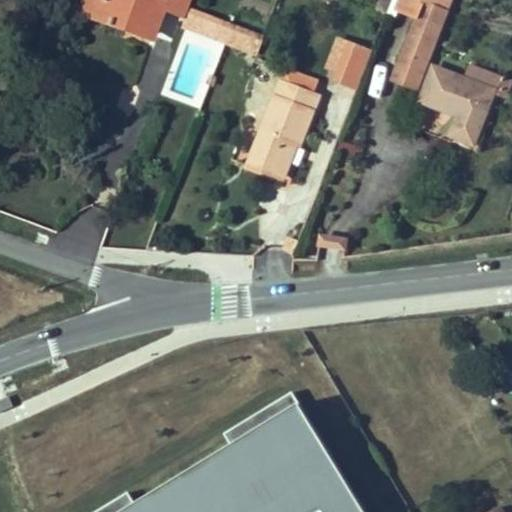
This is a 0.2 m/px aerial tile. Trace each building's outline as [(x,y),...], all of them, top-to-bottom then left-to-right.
[(96,10),(99,0),(83,0),(79,11),(132,31),(134,24),(96,10)] [(186,0),(99,0),(96,10),(134,24),(132,31),(137,33),(138,30),(153,35),(162,9),(181,16),(186,0)] [(380,0),(376,11),(387,15),(392,0),(380,0)] [(452,0),(402,0),(398,11),(418,19),(395,80),(419,89),(452,0)] [(191,30),(196,17),(190,15),(185,28),(191,30)] [(191,30),(214,38),(218,25),(196,17),(191,30)] [(229,29),(218,25),(214,38),(224,42),(229,29)] [(229,29),(224,42),(264,57),(269,44),(229,29)] [(342,77),(354,46),(341,41),(329,72),(342,77)] [(360,87),(372,53),(354,46),(342,77),(341,80),(360,87)] [(466,80),(435,68),(422,102),(459,117),(452,136),(474,145),(495,92),(500,94),(506,80),(471,67),(466,80)] [(283,82),(314,94),(319,82),(287,70),(283,82)] [(281,81),(248,167),(278,179),(291,144),(297,146),(300,148),(320,97),(314,94),(283,82),(281,81)] [(291,144),(278,179),(283,181),(297,146),(291,144)] [(346,250),(348,237),(320,233),(318,246),(346,250)] [(294,261),(301,243),(290,239),(286,253),(294,261)] [(361,511),(298,391),(221,430),(230,448),(131,499),(129,493),(92,511),(361,511)]
